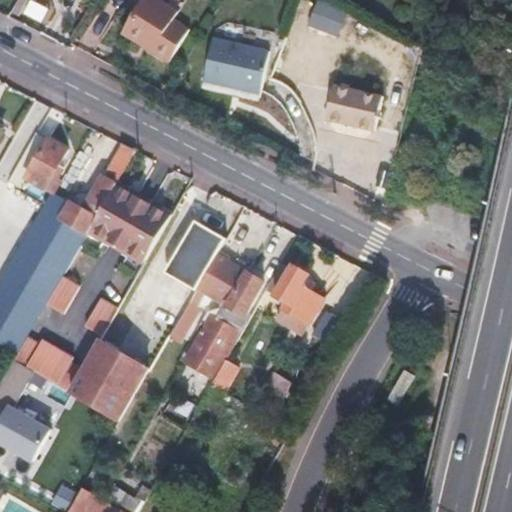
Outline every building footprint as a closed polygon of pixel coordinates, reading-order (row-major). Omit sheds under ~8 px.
[(176,0),(143,0),(128,26),(151,40),(174,54),(194,22),(178,12),(183,4),(176,0)] [(271,50),(216,39),(207,82),(234,88),(262,94),(271,50)] [(382,102),(333,92),(326,127),(375,136),(382,102)] [(38,131),(24,124),(3,160),(17,168),(38,131)] [(40,132),(38,131),(17,168),(20,170),(27,159),(25,158),(40,132)] [(54,139),(40,132),(25,158),(27,159),(34,163),(27,175),(54,190),(60,179),(57,177),(61,169),(56,167),(67,146),(54,139)] [(54,190),(50,197),(15,259),(0,284),(0,293),(42,318),(44,313),(57,290),(96,223),(123,177),(138,151),(124,143),(115,159),(106,175),(100,171),(81,206),(56,191),(54,190)] [(34,163),(27,159),(20,170),(27,175),(34,163)] [(133,183),(123,177),(96,223),(118,236),(144,189),(133,183)] [(150,192),(144,189),(118,236),(123,239),(150,192)] [(157,196),(150,192),(123,239),(130,243),(157,196)] [(168,203),(157,196),(130,243),(152,255),(179,209),(168,203)] [(219,255),(228,239),(214,230),(200,223),(170,274),(199,291),(219,255)] [(0,284),(15,259),(0,250),(0,284)] [(234,264),(219,255),(199,291),(172,337),(186,345),(206,309),(201,307),(207,296),(225,306),(229,309),(250,273),(234,264)] [(292,271),(282,266),(266,294),(288,306),(285,312),(288,314),(283,324),(297,332),(304,321),(311,325),(313,326),(327,300),(305,288),(309,282),(312,276),(294,267),(292,271)] [(250,273),(229,309),(245,318),(265,282),(257,277),(250,273)] [(74,300),(57,290),(44,313),(61,323),(74,300)] [(0,293),(0,339),(21,353),(29,339),(42,318),(0,293)] [(245,318),(229,309),(220,325),(236,333),(245,318)] [(288,314),(285,312),(281,310),(276,320),(283,324),(288,314)] [(114,322),(95,311),(82,334),(100,345),(102,343),(114,322)] [(102,343),(104,344),(76,392),(124,421),(153,371),(136,361),(119,351),(136,322),(119,312),(114,322),(102,343)] [(220,325),(213,321),(189,363),(211,376),(236,333),(220,325)] [(305,336),(311,325),(304,321),(297,332),(305,336)] [(21,353),(20,355),(16,363),(31,371),(42,378),(56,354),(29,339),(21,353)] [(296,359),(285,353),(268,385),(279,391),(296,359)] [(85,371),(56,354),(42,378),(72,394),(85,371)] [(0,426),(11,407),(31,371),(16,363),(0,389),(0,426)] [(239,371),(227,364),(212,389),(224,396),(239,371)] [(412,375),(403,371),(387,401),(396,406),(412,375)] [(54,431),(11,407),(0,426),(0,443),(36,463),(54,431)] [(92,511),(102,496),(86,486),(71,511),(92,511)] [(131,511),(109,499),(102,496),(92,511),(131,511)]
